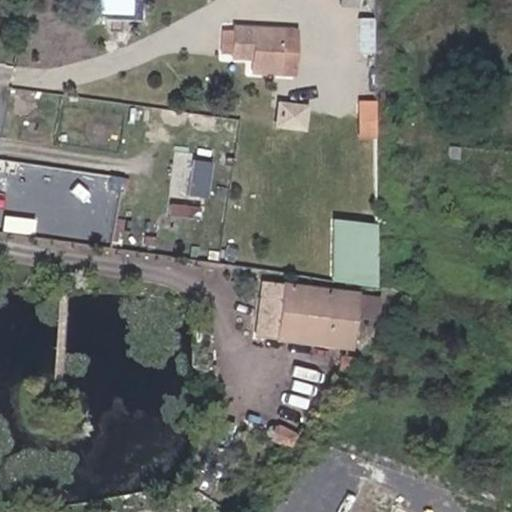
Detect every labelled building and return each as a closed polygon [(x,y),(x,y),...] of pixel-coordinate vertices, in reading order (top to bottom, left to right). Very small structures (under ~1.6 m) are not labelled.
[(225,24),(222,50),(241,53),(240,63),(272,68),(275,25),(251,23),(252,18),(225,16),(225,24)] [(209,49),(222,50),(225,24),(212,22),(209,49)] [(381,134),(381,98),(360,97),(359,134),(381,134)] [(277,125),(311,127),(312,102),(279,100),(277,125)] [(192,157),(189,193),(214,195),(217,158),(192,157)] [(336,280),(382,282),(384,220),(337,218),(336,280)] [(276,337),(285,281),(265,278),(256,333),(276,337)] [(380,296),(285,281),(276,337),(332,346),(347,349),(353,316),(377,320),(380,296)] [(344,365),(347,349),(332,346),(329,363),(344,365)]
